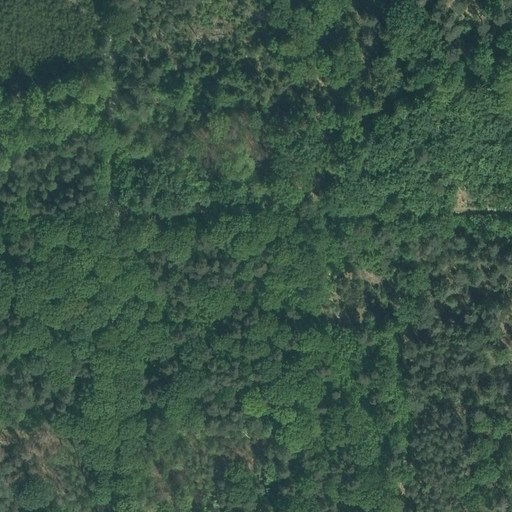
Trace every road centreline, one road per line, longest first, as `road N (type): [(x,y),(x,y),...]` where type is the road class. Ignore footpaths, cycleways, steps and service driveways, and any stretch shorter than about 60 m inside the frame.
road 1 (track): [(511,212),(110,213)]
road 2 (track): [(110,511),(110,213)]
road 3 (track): [(110,213),(108,0)]
